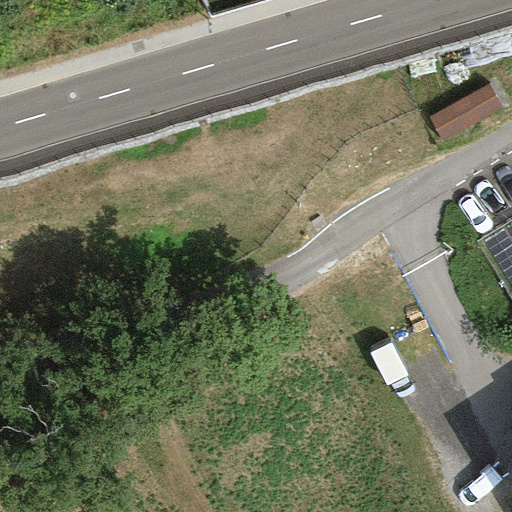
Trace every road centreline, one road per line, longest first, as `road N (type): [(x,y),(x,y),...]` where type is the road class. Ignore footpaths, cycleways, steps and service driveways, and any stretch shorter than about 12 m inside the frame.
road 1 (residential): [(511,131),(378,212),(289,278),(0,379)]
road 2 (secondary): [(0,128),(439,0)]
